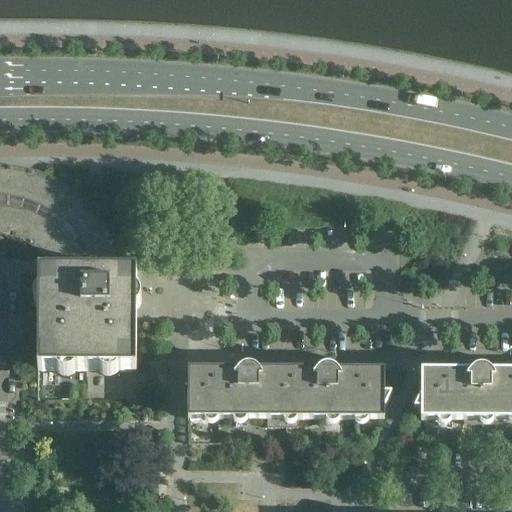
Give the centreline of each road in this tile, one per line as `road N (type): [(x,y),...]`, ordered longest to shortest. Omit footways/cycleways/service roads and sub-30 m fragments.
road 1 (secondary): [(0,120),(226,130),(347,144),(511,178)]
road 2 (secondary): [(511,127),(298,87),(0,78)]
road 3 (residential): [(387,319),(250,318),(251,262),(387,262)]
road 4 (residential): [(0,306),(3,511)]
road 5 (residential): [(511,320),(387,319)]
